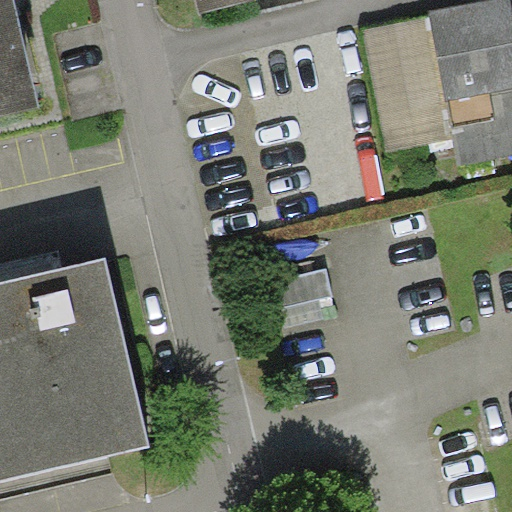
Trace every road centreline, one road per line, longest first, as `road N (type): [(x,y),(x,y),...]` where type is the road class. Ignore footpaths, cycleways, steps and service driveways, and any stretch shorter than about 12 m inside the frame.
road 1 (residential): [(226,488),(113,0)]
road 2 (unknown): [(203,387),(511,333)]
